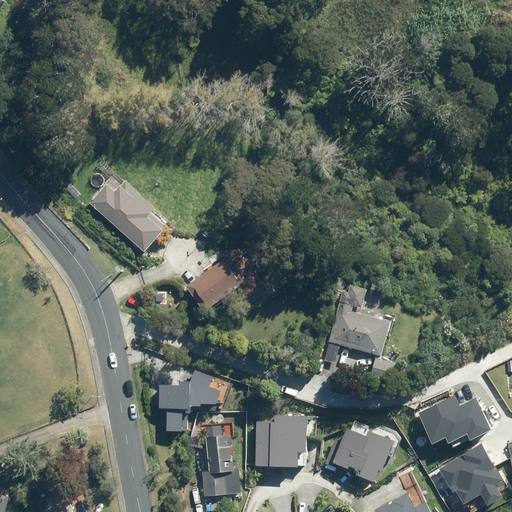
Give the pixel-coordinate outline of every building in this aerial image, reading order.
[(85,206),(141,256),(160,234),(144,220),(152,211),(133,195),(129,200),(116,189),(111,194),(103,187),(85,206)] [(237,250),(184,288),(202,314),(230,294),(242,310),(266,292),(237,250)] [(327,343),(379,358),(389,323),(349,312),(351,307),(359,309),(364,291),(348,287),(346,294),(341,292),(327,343)] [(395,365),(374,359),(369,379),(389,385),(395,365)] [(223,381),(214,378),(208,394),(218,397),(223,381)] [(170,430),(188,430),(188,406),(184,406),(184,386),(162,386),(162,407),(169,407),(170,430)] [(401,437),(396,431),(374,422),(371,427),(355,420),(351,430),(346,427),(340,439),(335,437),(324,464),(329,465),(330,462),(346,469),(347,465),(359,470),(357,475),(372,482),(377,470),(380,471),(386,456),(392,458),(401,437)] [(207,469),(200,470),(203,496),(239,492),(236,466),(232,466),(231,458),(228,459),(227,445),(229,445),(228,436),(232,436),(231,422),(202,424),(203,436),(204,435),(207,469)] [(67,504),(63,493),(33,502),(35,511),(71,511),(69,503),(67,504)] [(428,511),(424,501),(413,506),(406,493),(373,508),(374,510),(370,511),(428,511)]
